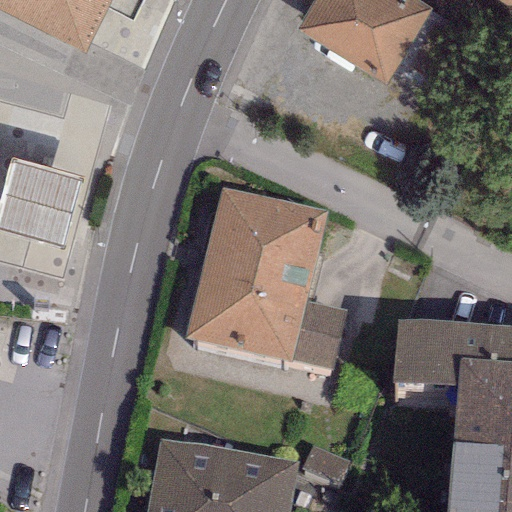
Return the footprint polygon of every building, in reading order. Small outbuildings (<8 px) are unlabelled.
[(0,0),(0,12),(83,53),(104,9),(108,0),(0,0)] [(142,0),(108,0),(104,9),(131,23),(142,0)] [(430,11),(412,0),(314,0),(296,30),(385,85),(391,75),(428,14),(430,11)] [(511,0),(491,0),(511,13),(511,0)] [(470,39),(428,14),(391,75),(433,100),(470,39)] [(10,161),(0,199),(0,231),(28,239),(59,246),(76,177),(43,169),(10,161)] [(325,211),(220,187),(184,336),(329,370),(343,311),(303,302),(325,211)] [(511,511),(511,327),(395,319),(390,381),(454,386),(444,511),(511,511)] [(286,511),(294,462),(156,440),(144,511),(286,511)]
